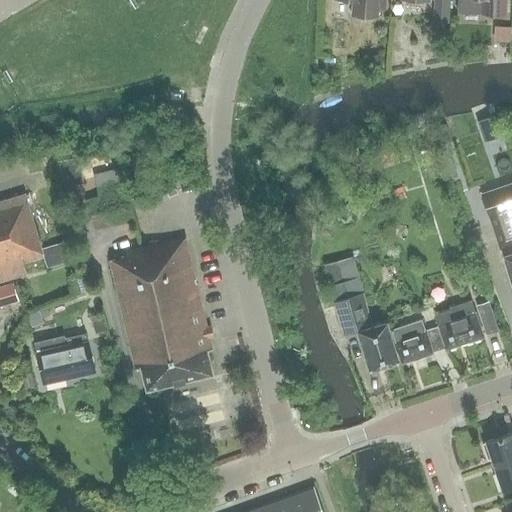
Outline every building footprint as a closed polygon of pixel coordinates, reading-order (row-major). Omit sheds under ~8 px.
[(352,0),(351,14),(377,16),(378,9),(386,9),(386,0),(352,0)] [(447,22),(448,0),(434,0),(434,21),(447,22)] [(505,14),(505,0),(457,0),(457,12),(482,13),(505,14)] [(496,26),(495,40),(511,41),(511,27),(496,26)] [(432,53),(439,60),(445,54),(438,48),(432,53)] [(502,136),(495,117),(495,115),(489,117),(488,118),(480,120),(487,141),(502,136)] [(451,142),(446,124),(434,128),(440,146),(451,142)] [(405,144),(376,154),(382,169),(410,159),(405,144)] [(367,174),(379,169),(371,148),(358,153),(367,174)] [(65,179),(84,178),(82,157),(64,158),(65,179)] [(118,168),(93,174),(99,196),(123,190),(118,168)] [(495,237),(511,231),(511,184),(482,195),(495,237)] [(406,198),(402,187),(393,190),(397,201),(406,198)] [(123,190),(99,196),(87,199),(95,229),(131,220),(123,190)] [(25,195),(0,201),(0,281),(26,274),(23,263),(43,257),(46,268),(59,265),(57,244),(40,249),(25,195)] [(184,237),(138,248),(125,251),(126,255),(109,260),(136,368),(140,367),(146,391),(212,374),(206,351),(212,350),(184,237)] [(511,251),(501,255),(511,286),(511,251)] [(369,369),(398,361),(386,321),(372,325),(358,277),(352,257),(324,264),(331,285),(329,286),(342,328),(355,324),(356,330),(357,330),(369,369)] [(0,304),(17,299),(12,283),(0,286),(0,304)] [(434,314),(438,326),(445,348),(483,336),(471,300),(450,307),(451,309),(434,314)] [(484,302),(476,304),(486,335),(496,331),(500,330),(490,300),(484,302)] [(101,315),(91,317),(95,335),(106,332),(101,315)] [(432,352),(425,330),(421,319),(391,329),(401,362),(432,352)] [(432,352),(445,348),(438,326),(425,330),(432,352)] [(43,383),(94,371),(86,333),(64,338),(64,335),(34,342),(43,383)] [(494,465),(511,459),(511,432),(482,443),(487,459),(491,458),(494,465)] [(511,459),(494,465),(496,473),(492,474),(498,490),(511,485),(511,459)] [(287,496),(292,511),(322,511),(313,486),(312,486),(313,487),(287,496)] [(292,511),(287,496),(261,505),(263,511),(292,511)]
